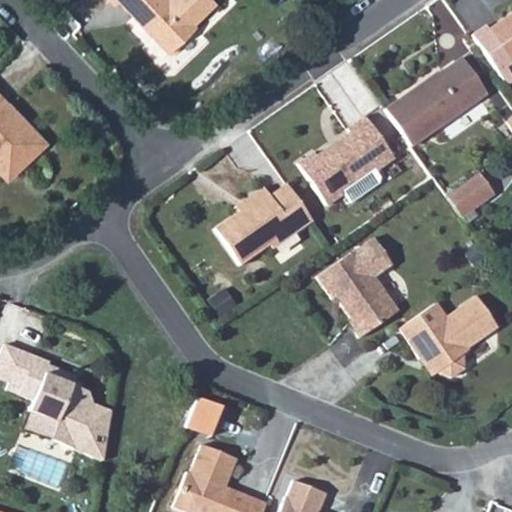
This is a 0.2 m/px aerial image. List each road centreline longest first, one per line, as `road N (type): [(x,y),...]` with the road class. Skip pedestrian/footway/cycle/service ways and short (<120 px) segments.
road 1 (residential): [(97,214),(210,367),(427,455),(464,460),(511,445)]
road 2 (residential): [(167,161),(402,0)]
road 3 (residential): [(167,161),(12,0)]
